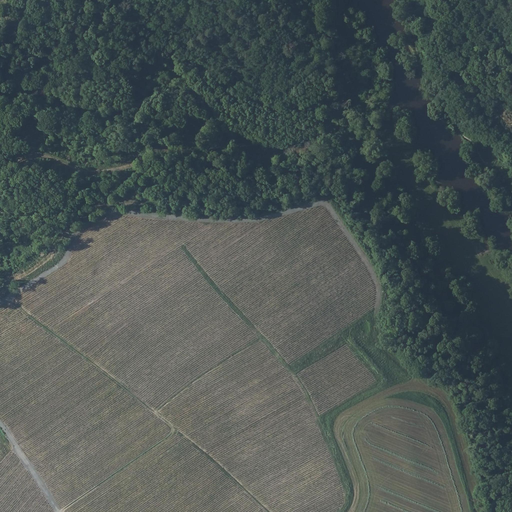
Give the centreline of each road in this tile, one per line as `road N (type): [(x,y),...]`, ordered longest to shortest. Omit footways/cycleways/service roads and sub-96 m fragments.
road 1 (track): [(267,511),(199,447),(9,298)]
road 2 (track): [(60,511),(176,432)]
